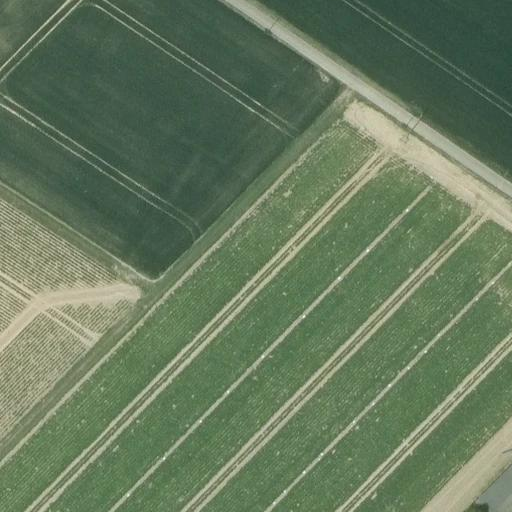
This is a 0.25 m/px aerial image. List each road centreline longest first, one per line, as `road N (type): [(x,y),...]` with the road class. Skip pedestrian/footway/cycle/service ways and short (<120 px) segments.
road 1 (track): [(358,85),(156,293),(0,189)]
road 2 (track): [(0,452),(156,293)]
